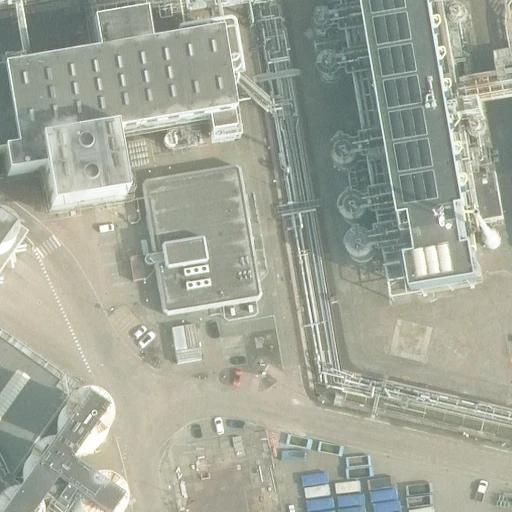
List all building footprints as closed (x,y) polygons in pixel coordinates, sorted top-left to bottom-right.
[(0,0),(0,13),(77,0),(0,0)] [(433,0),(370,0),(368,1),(404,225),(414,223),(421,263),(411,265),(416,298),(482,287),(477,254),(469,255),(463,215),(470,214),(433,0)] [(233,134),(219,38),(146,49),(142,22),(90,29),(95,61),(0,74),(0,159),(2,159),(5,180),(42,175),(48,215),(122,204),(113,139),(206,125),(208,138),(233,134)] [(260,300),(238,168),(142,183),(165,316),(260,300)] [(474,178),(484,223),(506,218),(497,173),(474,178)] [(0,275),(24,242),(0,224),(0,500),(83,388),(0,330),(0,275)] [(101,458),(109,455),(117,448),(120,433),(118,421),(109,412),(98,407),(83,407),(71,416),(64,427),(68,445),(69,453),(62,459),(50,459),(40,467),(34,477),(34,490),(40,507),(28,507),(13,511),(11,511),(135,511),(135,510),(127,501),(116,495),(106,487),(101,458)]
